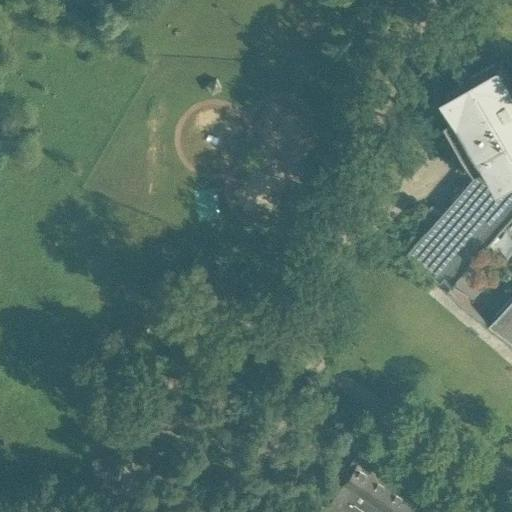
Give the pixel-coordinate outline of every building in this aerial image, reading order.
[(469,88),(454,76),(454,77),(460,82),(447,89),(458,108),(445,115),(475,168),(488,161),(498,180),(511,172),(511,77),(511,79),(500,60),(472,76),(473,77),(474,76),(478,83),(469,88)] [(229,281),(216,304),(234,314),(247,292),(229,281)] [(511,297),(489,324),(511,344),(511,297)] [(454,309),(473,331),(483,322),(464,300),(454,309)] [(152,402),(152,426),(200,426),(200,403),(152,402)] [(352,468),(329,503),(342,511),(354,511),(356,509),(359,511),(433,511),(436,509),(417,496),(415,499),(371,469),(374,465),(356,454),(348,466),(352,468)] [(130,455),(106,457),(110,505),(134,503),(130,455)]
